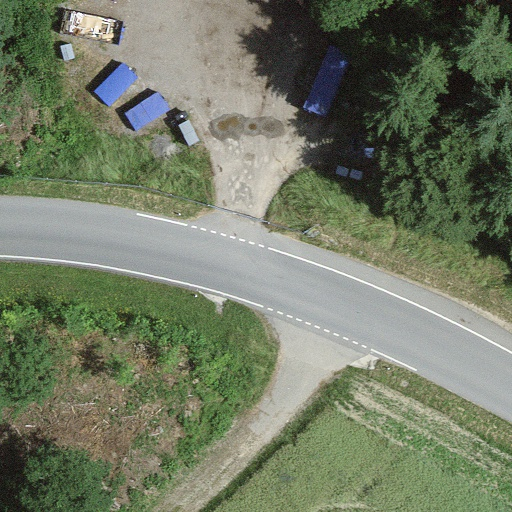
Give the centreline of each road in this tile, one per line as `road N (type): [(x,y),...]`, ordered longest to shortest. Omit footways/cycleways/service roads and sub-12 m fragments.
road 1 (tertiary): [(511,393),(325,298),(229,261),(91,231),(0,224)]
road 2 (track): [(325,298),(277,396),(165,511)]
